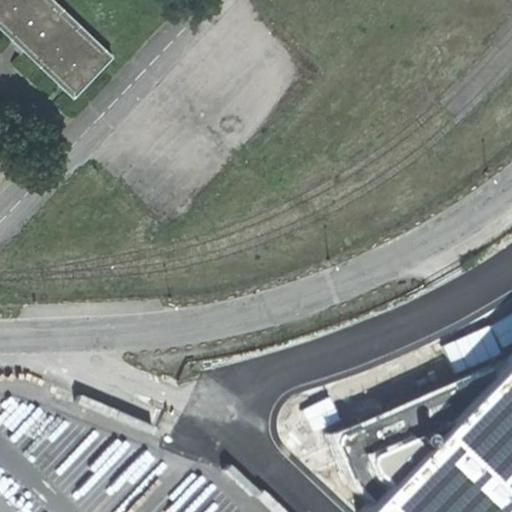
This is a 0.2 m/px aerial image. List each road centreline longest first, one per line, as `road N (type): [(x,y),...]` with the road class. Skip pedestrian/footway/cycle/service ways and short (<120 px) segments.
road 1 (unclassified): [(0,339),(192,326),(289,303),(403,258),(511,184)]
road 2 (unknown): [(511,280),(424,347),(317,397),(317,446),(346,511)]
